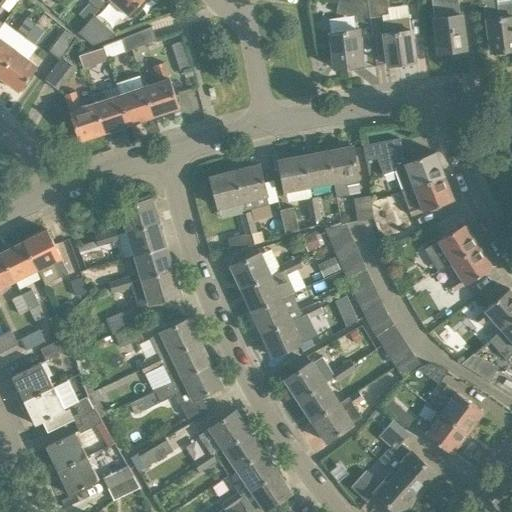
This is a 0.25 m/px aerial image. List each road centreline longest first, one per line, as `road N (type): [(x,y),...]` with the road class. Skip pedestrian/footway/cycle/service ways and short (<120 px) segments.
road 1 (residential): [(337,511),(293,464),(214,324),(195,282),(172,152)]
road 2 (residential): [(439,99),(475,196),(511,262)]
road 3 (residential): [(267,123),(439,99)]
road 4 (residential): [(51,187),(172,152)]
road 5 (residential): [(267,123),(236,5)]
